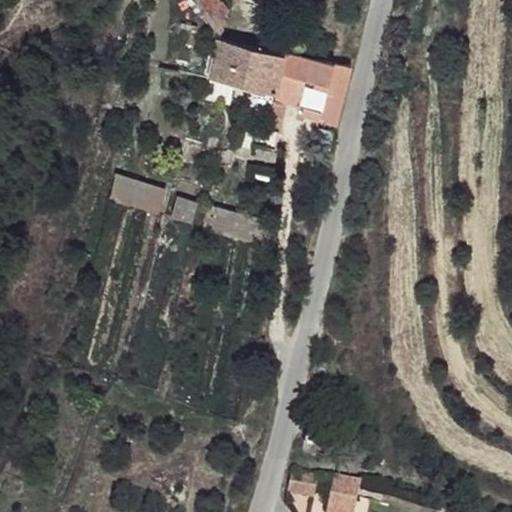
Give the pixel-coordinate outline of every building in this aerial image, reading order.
[(218,0),(193,0),(217,38),(224,7),(218,0)] [(268,28),(263,52),(281,54),(285,30),(268,28)] [(254,51),(216,45),(207,79),(248,85),(254,51)] [(263,52),(254,51),(248,85),(275,89),(283,55),(281,54),(263,52)] [(349,65),(283,55),(275,89),(307,94),(322,96),(317,120),(336,123),(349,65)] [(322,96),(307,94),(302,116),(317,120),(322,96)] [(262,143),(265,126),(254,124),(249,142),(262,143)] [(109,199),(158,211),(164,185),(115,173),(109,199)] [(250,239),(256,216),(210,203),(204,226),(250,239)] [(293,471),(289,493),(310,496),(314,477),(293,471)] [(334,478),(324,511),(352,511),(360,484),(334,478)]
